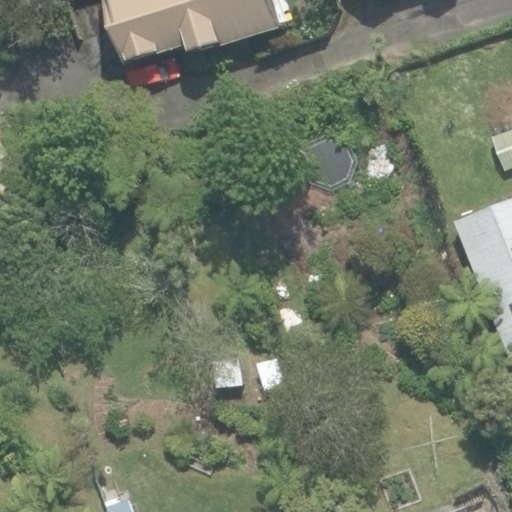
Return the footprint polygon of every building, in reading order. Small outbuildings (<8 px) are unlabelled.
[(112,0),(134,68),(200,47),(203,57),(292,30),(282,0),(112,0)] [(511,132),(497,138),(509,170),(511,168),(511,132)] [(511,201),(460,221),(511,358),(511,201)] [(218,389),(248,387),(246,361),(217,363),(218,389)] [(110,507),(111,511),(136,511),(133,499),(110,507)] [(432,511),(463,511),(460,502),(432,511)]
